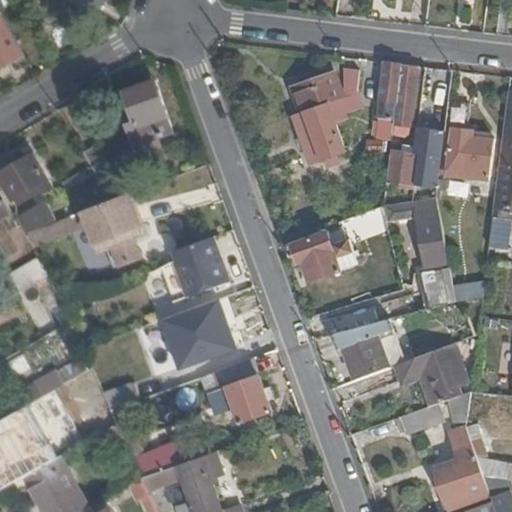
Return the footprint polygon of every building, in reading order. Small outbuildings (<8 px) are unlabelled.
[(77,0),(96,14),(106,0),(77,0)] [(0,71),(27,55),(2,13),(0,14),(0,71)] [(404,65),(386,62),(379,119),(381,119),(396,120),(404,65)] [(421,67),(404,65),(396,120),(396,124),(414,127),(421,67)] [(348,89),(361,84),(363,71),(346,69),(343,95),(350,92),(348,89)] [(360,94),(361,84),(348,89),(350,92),(343,95),(342,95),(334,74),(297,87),(306,113),(331,104),(360,94)] [(175,132),(157,80),(125,91),(135,120),(128,123),(136,145),(175,132)] [(364,107),(360,94),(331,104),(337,120),(347,117),(345,113),(364,107)] [(511,94),(509,94),(501,163),(511,164),(511,94)] [(471,105),(449,102),(446,128),(453,128),(449,173),(491,177),(496,139),(475,137),(476,131),(469,131),(471,105)] [(331,104),(306,113),(313,130),(303,134),(308,147),(317,144),(323,160),(348,151),(337,120),(331,104)] [(396,120),(381,119),(379,138),(394,139),(396,124),(396,120)] [(391,182),(439,188),(446,130),(417,127),(414,152),(395,150),(391,182)] [(385,140),(368,140),(368,153),(385,153),(385,140)] [(114,201),(130,195),(100,145),(86,153),(98,175),(114,201)] [(56,190),(35,154),(1,173),(19,204),(44,190),(47,195),(56,190)] [(511,164),(501,163),(496,208),(511,209),(511,164)] [(114,201),(98,175),(70,191),(82,214),(89,211),(114,201)] [(0,223),(15,215),(0,188),(0,223)] [(114,201),(89,211),(94,223),(104,251),(116,247),(123,265),(142,258),(135,239),(147,235),(132,194),(130,195),(114,201)] [(425,272),(451,268),(438,197),(387,205),(391,221),(419,216),(430,269),(425,271),(425,272)] [(49,203),(20,219),(29,234),(58,220),(49,203)] [(35,247),(94,223),(89,211),(82,214),(52,225),(29,235),(35,247)] [(495,218),(492,242),(504,243),(507,219),(495,218)] [(311,281),(358,264),(349,239),(334,245),(329,232),(294,245),(300,264),(305,263),(311,281)] [(166,269),(177,301),(192,296),(231,281),(215,236),(175,250),(180,264),(166,269)] [(36,283),(50,275),(42,259),(15,274),(24,290),(36,283)] [(435,309),(457,303),(451,268),(425,272),(423,272),(433,309),(435,309)] [(238,347),(220,298),(183,312),(201,361),(238,347)] [(96,323),(78,331),(86,349),(104,341),(96,323)] [(381,323),(336,335),(344,358),(350,355),(359,379),(391,367),(399,364),(407,361),(401,342),(396,329),(389,332),(383,330),(381,323)] [(104,341),(86,349),(92,362),(113,354),(107,341),(104,341)] [(439,404),(450,400),(463,396),(459,385),(468,382),(454,344),(407,361),(399,364),(405,381),(425,373),(437,405),(439,404)] [(274,411),(254,358),(203,377),(210,393),(220,389),(225,404),(234,401),(242,423),(274,411)] [(104,388),(94,368),(66,384),(65,385),(73,405),(104,388)] [(65,385),(66,384),(59,371),(0,404),(0,406),(7,418),(65,385)] [(135,381),(106,393),(114,411),(126,406),(142,400),(135,381)] [(106,393),(104,388),(73,405),(71,406),(84,435),(104,425),(106,431),(120,424),(114,411),(106,393)] [(455,423),(470,420),(473,392),(463,396),(450,400),(455,423)] [(445,420),(439,404),(437,405),(402,418),(408,434),(445,420)] [(144,478),(198,459),(189,437),(147,454),(126,406),(114,411),(120,424),(130,447),(144,478)] [(130,447),(120,424),(106,431),(117,453),(130,447)] [(480,459),(480,458),(479,457),(474,442),(469,428),(469,424),(453,430),(459,446),(458,461),(437,469),(452,511),(464,511),(496,501),(486,475),(480,459)] [(474,442),(479,457),(488,456),(482,438),(474,442)] [(64,456),(28,477),(48,511),(86,511),(93,508),(64,456)] [(224,511),(205,456),(198,459),(144,478),(150,491),(184,479),(193,502),(196,509),(187,511),(224,511)] [(511,479),(511,464),(480,458),(480,459),(486,475),(500,477),(511,479)] [(499,511),(511,511),(511,490),(505,493),(500,477),(486,475),(496,501),(499,511)] [(511,479),(500,477),(505,493),(511,490),(511,479)] [(150,491),(144,478),(133,484),(140,497),(151,493),(150,491)] [(499,511),(496,501),(464,511),(499,511)] [(187,511),(196,509),(193,502),(180,507),(181,511),(187,511)]
